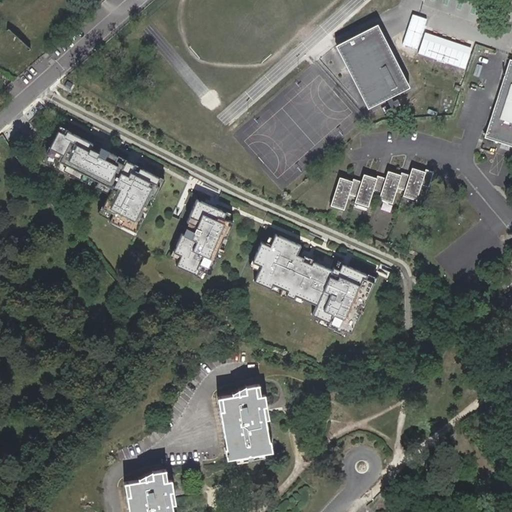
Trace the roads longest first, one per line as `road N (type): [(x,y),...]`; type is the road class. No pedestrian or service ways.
road 1 (residential): [(133,0),(0,123)]
road 2 (unknown): [(511,211),(451,144),(360,139)]
